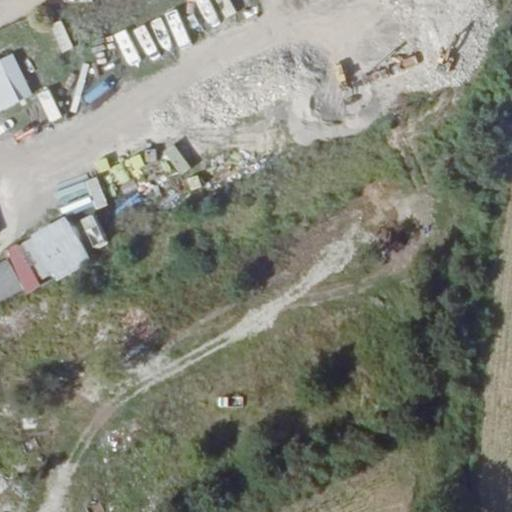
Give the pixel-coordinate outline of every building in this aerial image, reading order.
[(60,54),(72,49),(60,20),(48,26),(60,54)] [(160,48),(168,44),(156,20),(147,24),(160,48)] [(144,60),(154,56),(143,30),(133,34),(144,60)] [(125,32),(101,45),(116,73),(140,61),(125,32)] [(460,56),(462,47),(433,41),(431,49),(460,56)] [(0,105),(21,95),(0,55),(0,105)] [(13,256),(0,262),(0,305),(30,290),(13,256)]
